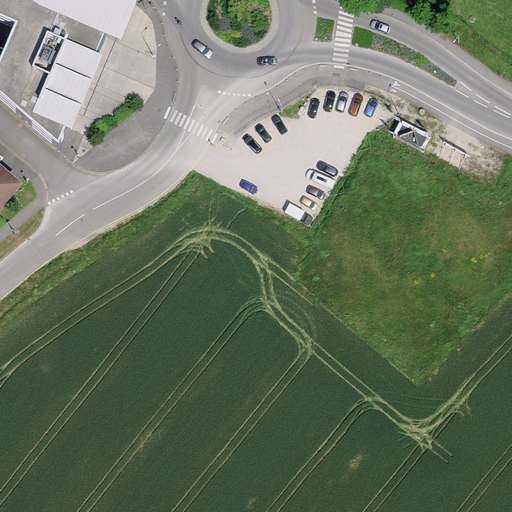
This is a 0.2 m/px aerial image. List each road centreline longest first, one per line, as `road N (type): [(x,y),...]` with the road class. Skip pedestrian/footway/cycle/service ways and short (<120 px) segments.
road 1 (tertiary): [(285,49),(375,58),(448,97),(511,117)]
road 2 (tertiary): [(511,112),(416,39),(305,0)]
road 3 (residential): [(218,69),(174,154),(101,207)]
road 4 (residential): [(101,207),(0,121)]
road 5 (residential): [(101,207),(0,283)]
